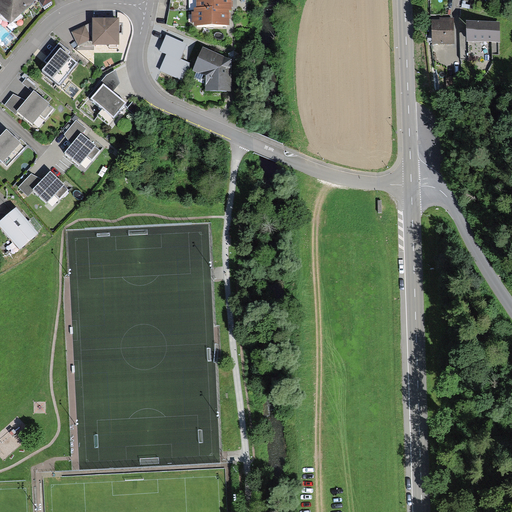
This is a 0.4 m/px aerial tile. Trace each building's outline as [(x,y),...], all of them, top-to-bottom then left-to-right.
[(0,0),(0,14),(10,25),(33,4),(29,0),(0,0)] [(43,9),(49,4),(46,0),(38,0),(37,1),(43,9)] [(226,0),(194,0),(195,13),(224,12),(227,12),(226,0)] [(224,29),(224,12),(195,13),(191,13),(191,30),(224,29)] [(115,47),(114,22),(90,22),(90,47),(115,47)] [(429,25),(430,45),(450,44),(449,24),(429,25)] [(497,25),(466,26),(466,45),(498,44),(497,25)] [(186,47),(166,38),(159,53),(165,56),(158,73),(183,84),(190,66),(180,62),(186,47)] [(67,54),(57,45),(43,63),(46,66),(41,73),(58,87),(75,66),(64,57),(67,54)] [(221,63),(200,54),(194,73),(202,76),(205,81),(205,91),(226,91),(226,73),(221,63)] [(108,122),(121,107),(107,96),(116,85),(112,73),(106,76),(96,89),(85,103),(108,122)] [(49,107),(30,93),(14,114),(32,128),(49,107)] [(132,117),(139,109),(133,104),(126,112),(132,117)] [(42,117),(46,121),(56,109),(51,105),(42,117)] [(84,130),(74,122),(63,135),(70,147),(62,155),(83,172),(98,152),(78,137),(84,130)] [(0,135),(0,163),(6,168),(23,149),(3,132),(0,135)] [(63,189),(51,176),(39,187),(31,179),(21,189),(28,197),(32,193),(45,206),(63,189)] [(17,215),(0,228),(19,252),(36,239),(17,215)]
